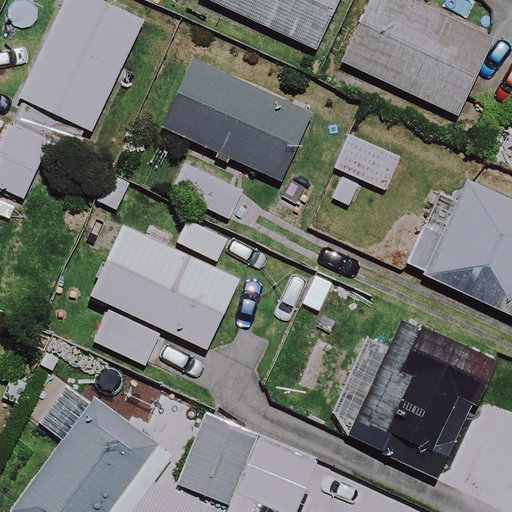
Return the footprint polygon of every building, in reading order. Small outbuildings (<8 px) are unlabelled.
[(143,22),(96,0),(66,0),(20,98),(91,132),(143,22)] [(338,0),(207,0),(315,50),(338,0)] [(469,94),(491,48),(495,40),(410,0),(370,0),(341,62),(458,117),(469,94)] [(511,109),(511,57),(491,48),(469,94),(510,113),(511,109)] [(310,116),(192,62),(162,128),(280,182),(310,116)] [(51,144),(0,122),(0,187),(27,200),(51,144)] [(401,160),(349,136),(334,169),(387,192),(401,160)] [(241,191),(183,166),(171,195),(228,220),(241,191)] [(406,268),(511,316),(511,202),(469,182),(458,207),(439,198),(406,268)] [(124,227),(92,298),(208,350),(240,280),(124,227)] [(498,364),(384,308),(326,426),(440,482),(498,364)] [(162,339),(107,313),(93,343),(147,369),(162,339)] [(10,511),(108,511),(158,443),(93,397),(10,511)] [(226,506),(256,436),(205,414),(175,484),(226,506)] [(226,506),(222,511),(294,511),(316,462),(256,436),(226,506)] [(363,511),(373,494),(336,476),(324,500),(348,511),(363,511)] [(158,485),(135,511),(210,511),(212,509),(158,485)]
